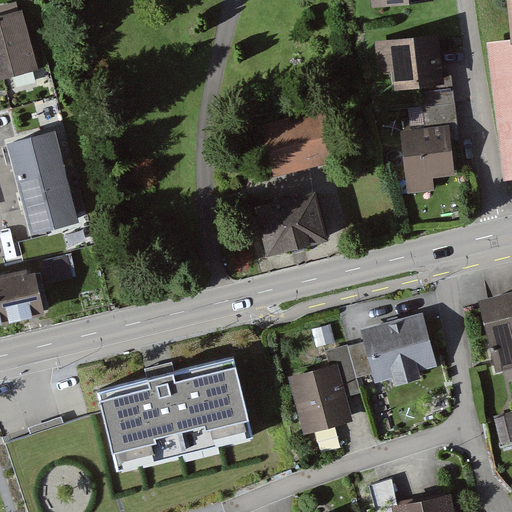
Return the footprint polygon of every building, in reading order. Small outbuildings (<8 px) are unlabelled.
[(22,7),(0,13),(0,77),(39,67),(22,7)] [(438,32),(376,40),(379,69),(393,67),(395,85),(420,82),(444,79),(438,32)] [(511,40),(490,44),(506,175),(511,174),(511,40)] [(452,77),(444,79),(420,82),(425,125),(449,122),(458,121),(452,77)] [(42,104),(46,118),(60,114),(55,100),(42,104)] [(322,110),(253,125),(264,178),(334,162),(322,110)] [(425,125),(400,128),(407,194),(434,191),(432,173),(454,171),(449,122),(425,125)] [(56,126),(9,138),(17,174),(66,163),(56,126)] [(66,163),(17,174),(31,229),(79,217),(66,163)] [(317,187),(256,202),(268,251),(329,236),(317,187)] [(80,223),(71,226),(66,233),(70,248),(90,243),(92,233),(89,218),(81,220),(80,223)] [(67,255),(43,260),(48,283),(73,277),(67,255)] [(40,266),(0,273),(0,327),(50,317),(40,266)] [(511,287),(479,296),(498,369),(511,365),(511,287)] [(423,310),(362,326),(366,339),(374,373),(376,380),(394,375),(396,383),(422,376),(420,368),(437,363),(423,310)] [(374,373),(366,339),(350,343),(358,377),(374,373)] [(358,377),(350,343),(327,349),(331,364),(337,362),(346,395),(362,391),(358,377)] [(101,389),(118,463),(253,431),(236,358),(161,375),(101,389)] [(331,364),(289,376),(305,432),(353,418),(346,395),(337,362),(331,364)] [(511,410),(496,414),(503,443),(511,440),(511,410)] [(321,435),(323,450),(343,447),(341,432),(321,435)] [(455,511),(452,492),(392,504),(393,511),(455,511)]
